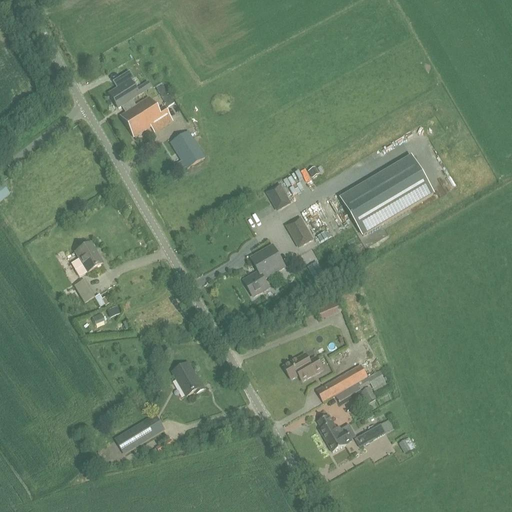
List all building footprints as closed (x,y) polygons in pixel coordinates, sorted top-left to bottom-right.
[(116,89),(109,94),(118,109),(122,107),(124,110),(126,113),(120,117),(134,138),(151,128),(169,116),(164,107),(157,112),(149,99),(135,107),(131,100),(139,96),(135,90),(131,83),(134,81),(129,73),(120,79),(123,85),(116,89)] [(148,82),(141,86),(145,92),(151,88),(148,82)] [(163,88),(158,92),(169,110),(175,106),(163,88)] [(187,170),(205,159),(188,132),(170,144),(187,170)] [(411,158),(341,199),(363,237),(433,195),(411,158)] [(450,164),(455,177),(463,174),(458,161),(450,164)] [(313,169),(308,172),(312,178),(317,176),(313,169)] [(280,186),(270,192),(281,210),(290,204),(280,186)] [(0,202),(10,195),(4,188),(0,191),(0,202)] [(345,208),(339,211),(343,220),(348,218),(345,208)] [(300,219),(290,225),(302,247),(313,241),(300,219)] [(103,264),(90,244),(75,253),(87,273),(103,264)] [(259,273),(244,282),(253,298),(269,289),(264,281),(285,269),(272,246),(250,259),(259,273)] [(317,262),(312,265),(322,282),(327,280),(317,262)] [(84,304),(95,298),(84,281),(74,287),(84,304)] [(337,300),(329,303),(334,315),(342,312),(337,300)] [(107,312),(110,319),(115,317),(120,315),(118,310),(117,308),(107,312)] [(305,356),(283,368),(291,381),(299,377),(302,383),(323,371),(316,359),(309,363),(305,356)] [(173,373),(187,397),(195,392),(196,394),(204,390),(197,377),(193,379),(191,375),(193,374),(188,365),(173,373)] [(361,368),(327,387),(334,398),(336,397),(347,391),(368,379),(361,368)] [(368,379),(347,391),(351,399),(362,393),(361,391),(371,385),(375,392),(386,385),(379,372),(368,379)] [(369,389),(362,393),(364,396),(369,404),(376,401),(369,389)] [(124,455),(164,431),(156,417),(116,441),(124,455)] [(339,436),(328,417),(318,423),(322,430),(320,431),(333,454),(345,447),(345,446),(352,442),(346,432),(339,436)] [(381,426),(355,441),(360,449),(386,435),(381,426)] [(409,439),(401,444),(406,454),(415,449),(409,439)] [(170,440),(157,449),(161,455),(174,447),(170,440)] [(157,449),(152,451),(156,457),(160,455),(157,449)]
